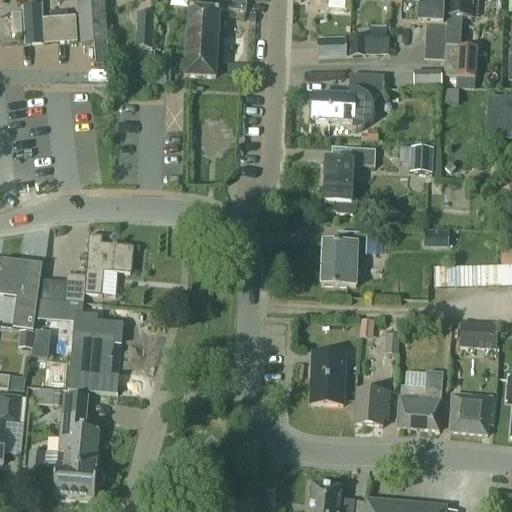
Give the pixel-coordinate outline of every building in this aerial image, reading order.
[(77,0),(78,7),(81,47),(94,46),(95,67),(109,66),(107,45),(105,5),(105,0),(77,0)] [(222,0),(222,12),(234,12),(244,13),(246,13),(247,0),(245,0),(222,0)] [(424,62),(444,63),(448,19),(447,19),(447,0),(390,0),(390,4),(401,5),(400,25),(426,27),(424,62)] [(447,0),(447,19),(448,19),(444,63),(443,79),(457,80),(456,91),(475,92),(477,50),(460,49),(462,21),(472,22),(473,2),(479,3),(479,0),(447,0)] [(41,5),(22,7),(25,47),(43,46),(41,5)] [(224,12),(223,21),(243,22),(244,13),(234,12),(224,12)] [(154,14),(137,13),(135,51),(153,52),(154,14)] [(216,82),(220,15),(189,13),(185,81),(216,82)] [(75,19),(42,21),(44,46),(76,44),(75,19)] [(387,39),(349,39),(349,59),(365,59),(365,57),(387,57),(387,39)] [(332,50),(318,51),(318,61),(346,60),(346,40),(332,41),(332,50)] [(442,73),(413,73),(413,91),(442,91),(442,73)] [(363,132),(369,127),(373,119),(374,110),(370,101),(379,97),(381,97),(382,93),(383,93),(383,91),(384,79),(349,78),(348,101),(313,100),(312,124),(352,125),(352,133),(352,134),(355,134),(363,132)] [(440,92),(440,107),(458,107),(458,92),(440,92)] [(491,139),(511,139),(511,96),(492,96),(491,139)] [(377,133),(368,132),(368,137),(362,137),(361,144),(377,144),(377,133)] [(405,150),(405,160),(410,160),(410,175),(432,176),(433,150),(411,149),(411,151),(405,150)] [(374,169),(375,152),(350,151),(349,163),(326,162),(324,204),(333,205),(333,213),(337,217),(352,217),(356,214),(356,203),(353,201),(351,201),(353,168),(374,169)] [(424,250),(448,250),(449,233),(425,232),(424,250)] [(337,235),(336,246),(322,246),(320,288),(357,289),(358,258),(366,259),(367,236),(337,235)] [(130,276),(133,249),(101,246),(102,238),(90,237),(86,279),(67,277),(65,305),(84,307),(85,297),(102,299),(104,274),(130,276)] [(36,307),(41,271),(28,269),(28,266),(2,263),(2,265),(0,264),(0,296),(23,300),(22,305),(36,307)] [(434,291),(511,289),(511,267),(433,269),(434,291)] [(42,303),(40,320),(68,323),(69,306),(42,303)] [(119,345),(121,327),(96,324),(96,318),(77,316),(70,394),(106,397),(108,380),(94,379),(98,343),(119,345)] [(374,323),(361,322),(360,341),(372,342),(374,323)] [(450,333),(450,323),(436,323),(436,333),(450,333)] [(498,326),(461,324),(459,351),(496,353),(498,326)] [(33,335),(20,334),(18,351),(31,352),(33,335)] [(50,354),(53,337),(41,336),(38,352),(50,354)] [(384,357),(397,358),(399,338),(386,337),(384,357)] [(342,408),(345,356),(312,354),(309,407),(342,408)] [(426,374),(425,392),(401,390),(400,400),(398,431),(438,434),(440,402),(441,393),(442,375),(426,374)] [(25,381),(0,377),(0,391),(24,395),(25,381)] [(388,423),(390,395),(356,393),(353,428),(383,430),(383,423),(388,423)] [(19,426),(21,399),(0,397),(0,467),(3,467),(6,435),(5,435),(6,425),(19,426)] [(64,397),(62,421),(58,460),(49,459),(48,466),(44,465),(45,455),(30,454),(27,478),(55,480),(53,498),(94,502),(97,472),(95,472),(98,434),(85,433),(88,400),(64,397)] [(495,401),(467,398),(453,397),(452,409),(450,434),(487,438),(488,428),(492,429),(495,401)] [(350,482),(350,474),(340,473),(340,482),(350,482)] [(350,511),(351,505),(339,504),(340,490),(312,487),(309,511),(350,511)] [(366,502),(366,506),(364,511),(445,511),(446,510),(366,502)]
